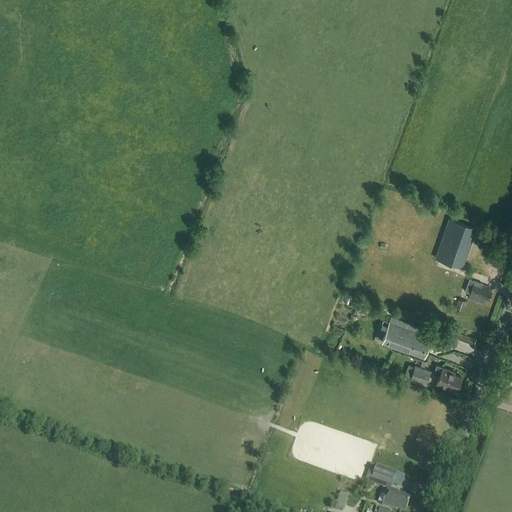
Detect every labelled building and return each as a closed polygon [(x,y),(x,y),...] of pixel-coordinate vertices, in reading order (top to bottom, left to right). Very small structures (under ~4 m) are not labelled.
[(434,258),(462,268),(476,228),(449,218),(434,258)] [(469,293),(468,297),(483,303),(485,298),(489,300),(492,291),(489,289),(488,288),(489,286),(469,279),(464,291),(469,293)] [(357,298),(355,303),(368,308),(368,307),(382,311),(384,307),(357,298)] [(455,308),(464,311),(467,301),(458,299),(455,308)] [(429,337),(432,329),(425,326),(424,328),(391,316),(382,341),(423,356),(430,337),(429,337)] [(444,334),(474,345),(476,339),(446,328),(444,334)] [(426,385),(431,371),(415,365),(410,379),(426,385)] [(456,389),(461,377),(454,374),(455,372),(436,365),(433,374),(438,376),(436,383),(448,387),(448,386),(456,389)] [(376,465),(371,479),(392,486),(397,472),(376,465)] [(383,504),(382,505),(396,510),(396,509),(403,511),(404,511),(410,498),(397,494),(398,492),(391,489),(388,488),(383,504)] [(338,505),(345,507),(350,495),(342,492),(338,505)]
